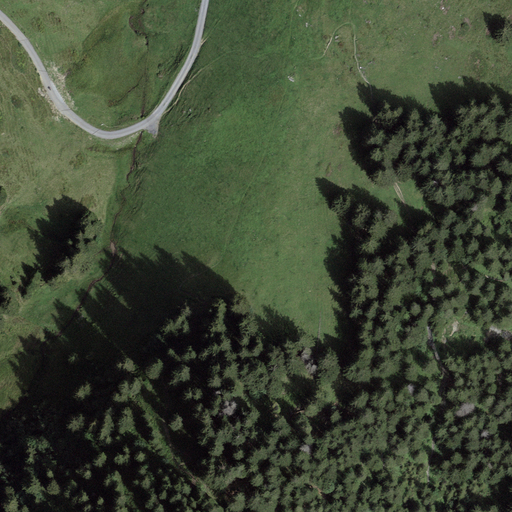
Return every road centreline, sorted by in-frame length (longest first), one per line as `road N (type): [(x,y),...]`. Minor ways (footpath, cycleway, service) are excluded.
road 1 (track): [(0,13),(81,123),(111,135),(156,114)]
road 2 (track): [(204,0),(191,57),(156,114)]
